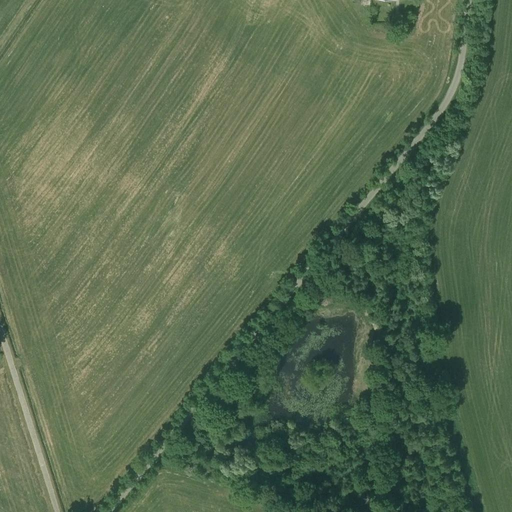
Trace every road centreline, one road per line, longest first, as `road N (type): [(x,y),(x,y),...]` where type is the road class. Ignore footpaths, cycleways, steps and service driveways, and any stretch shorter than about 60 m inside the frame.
road 1 (unclassified): [(109,511),(452,95),(468,0)]
road 2 (unknown): [(5,355),(55,511)]
